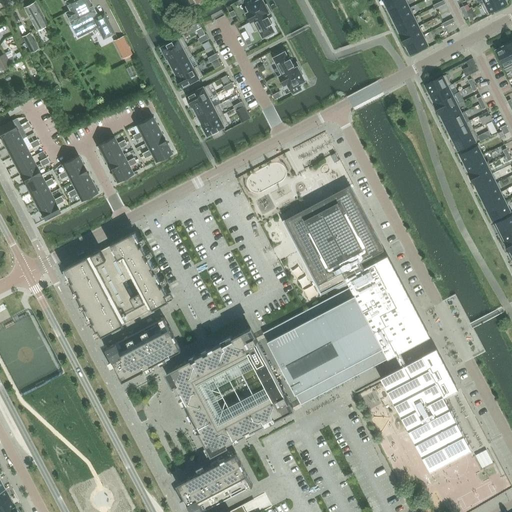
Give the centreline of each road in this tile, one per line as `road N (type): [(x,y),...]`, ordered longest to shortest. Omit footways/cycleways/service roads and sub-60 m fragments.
road 1 (unclassified): [(335,110),(511,444)]
road 2 (tertiary): [(153,511),(26,272)]
road 3 (residential): [(349,103),(511,18)]
road 4 (unclassified): [(129,218),(284,137)]
road 5 (tertiary): [(0,388),(64,511)]
road 6 (residential): [(220,19),(284,137)]
